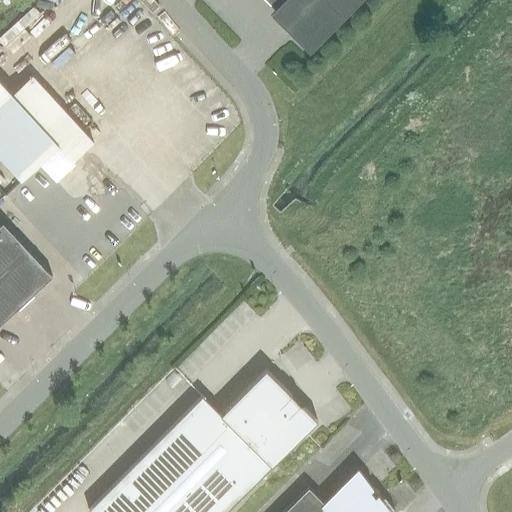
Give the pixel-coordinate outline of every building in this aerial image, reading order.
[(263,0),(274,10),(270,14),(309,53),(361,0),(263,0)] [(11,95),(0,82),(0,159),(20,182),(40,165),(55,182),(70,168),(68,166),(93,143),(31,76),(11,95)] [(0,224),(0,324),(51,277),(2,223),(0,224)] [(88,511),(226,511),(316,421),(265,370),(220,415),(201,396),(87,510),(88,511)] [(390,511),(357,469),(323,503),(307,487),(282,511),(390,511)]
